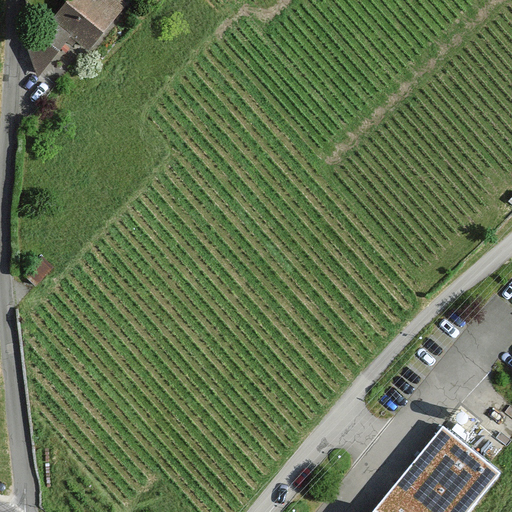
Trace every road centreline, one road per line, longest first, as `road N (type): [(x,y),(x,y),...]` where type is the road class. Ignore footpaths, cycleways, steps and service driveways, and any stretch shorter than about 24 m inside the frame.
road 1 (residential): [(27,511),(4,219),(16,0)]
road 2 (residential): [(259,511),(377,369),(511,241)]
